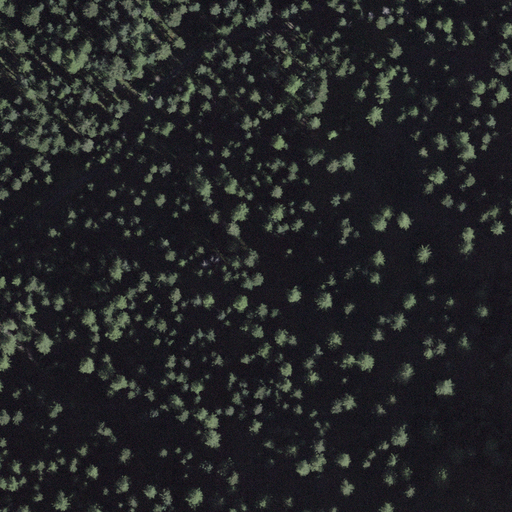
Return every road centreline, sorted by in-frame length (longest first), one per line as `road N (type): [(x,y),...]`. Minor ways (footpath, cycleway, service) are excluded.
road 1 (track): [(0,241),(127,148),(153,97),(186,61),(216,42),(298,21),(326,0)]
road 2 (track): [(511,282),(502,330),(467,366),(438,473),(417,511)]
